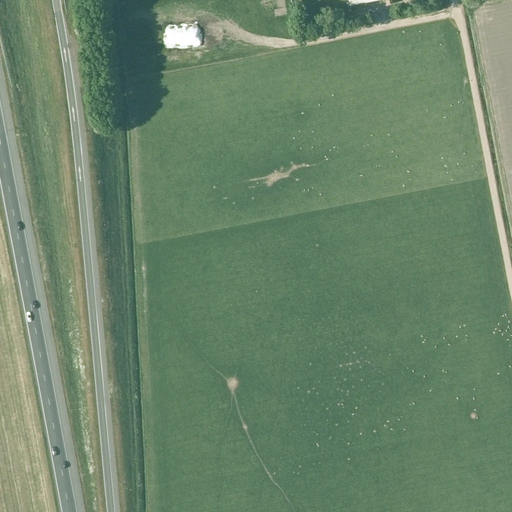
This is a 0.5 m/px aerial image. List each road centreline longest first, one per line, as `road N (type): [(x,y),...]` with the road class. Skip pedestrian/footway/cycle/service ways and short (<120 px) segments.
road 1 (motorway): [(110,511),(55,0)]
road 2 (motorway): [(69,511),(0,142)]
